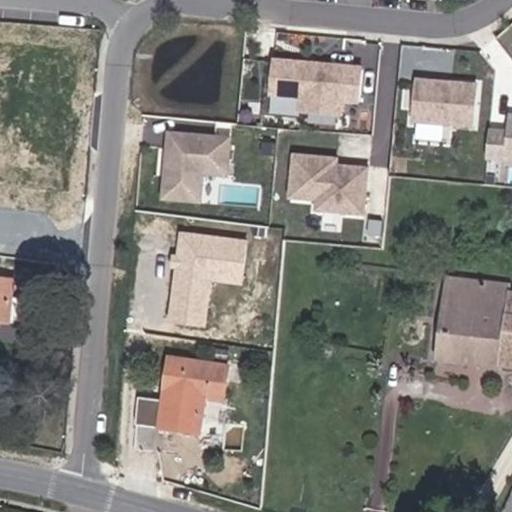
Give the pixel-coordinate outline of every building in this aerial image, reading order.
[(362,103),(365,71),(275,63),(272,95),(304,98),(303,113),(343,117),(344,102),(362,103)] [(473,127),(477,86),(417,81),(414,121),(473,127)] [(511,160),(511,115),(509,116),(508,133),(490,131),(488,158),(511,160)] [(227,177),(231,139),(169,133),(163,199),(200,203),(203,174),(227,177)] [(365,215),(370,169),(345,166),(345,172),(337,171),(339,159),(295,155),(291,197),(318,200),(317,211),(365,215)] [(248,241),(178,231),(166,322),(207,327),(212,284),(241,288),(248,241)] [(27,321),(29,299),(12,297),(14,280),(0,278),(0,320),(10,322),(10,320),(27,321)] [(511,291),(507,291),(508,285),(446,278),(436,359),(511,367),(511,291)] [(223,400),(228,367),(170,358),(165,391),(223,400)]
